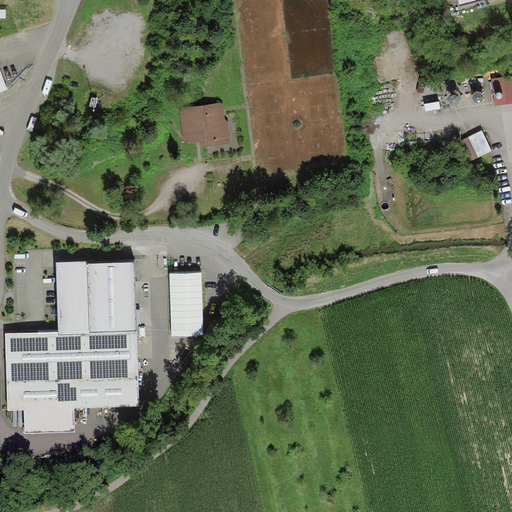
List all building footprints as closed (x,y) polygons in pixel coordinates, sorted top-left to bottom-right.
[(501,73),(490,75),(493,99),(511,96),(511,76),(502,78),(501,73)] [(217,102),(183,105),(184,134),(204,132),(206,138),(214,136),(215,130),(223,129),(223,117),(220,118),(217,102)] [(488,146),(479,126),(468,131),(478,151),(488,146)] [(60,330),(7,332),(9,408),(26,407),(27,430),(77,429),(76,405),(142,403),(138,259),(58,261),(60,330)] [(204,334),(202,271),(170,271),(172,334),(204,334)]
